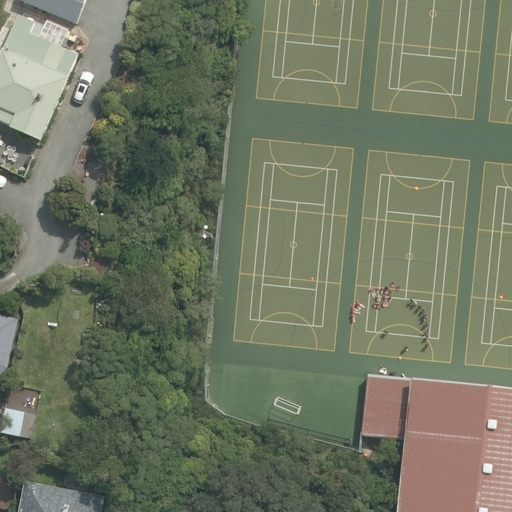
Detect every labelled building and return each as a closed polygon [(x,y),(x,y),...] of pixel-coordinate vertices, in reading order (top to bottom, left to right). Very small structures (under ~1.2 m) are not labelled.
[(20,0),(78,25),(88,0),(20,0)] [(11,128),(43,141),(81,55),(63,47),(71,30),(48,20),(46,25),(22,15),(7,49),(5,48),(0,59),(0,120),(12,125),(11,128)] [(0,377),(9,368),(19,320),(0,315),(0,377)] [(511,511),(511,391),(368,377),(362,436),(403,440),(395,511),(511,511)] [(32,439),(36,415),(8,409),(3,433),(32,439)] [(48,485),(26,481),(20,511),(103,511),(106,498),(61,488),(62,483),(49,480),(48,485)]
